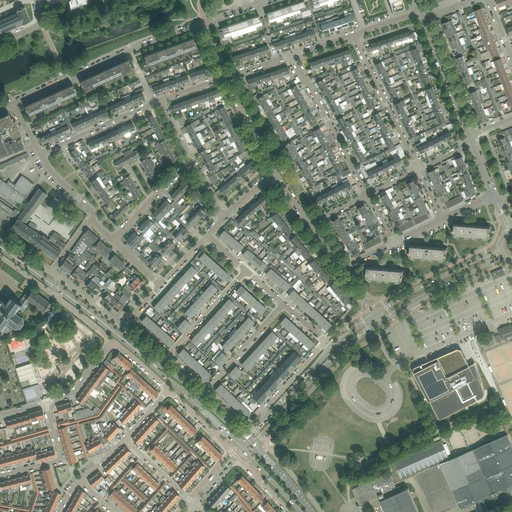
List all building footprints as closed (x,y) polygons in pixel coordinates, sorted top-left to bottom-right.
[(69,0),(71,8),(78,5),(78,4),(100,0),(69,0)] [(312,0),(313,2),(310,3),(312,9),(313,8),(315,8),(315,7),(321,5),(319,0),(312,0)] [(404,8),(401,0),(390,0),(395,11),(393,12),(404,8)] [(304,1),(301,2),(301,1),(299,2),(299,3),(298,3),(301,12),(307,10),(310,9),(309,3),(305,4),(304,1)] [(301,12),(298,3),(295,4),(295,3),(292,4),(293,5),(292,5),(295,14),(301,12)] [(295,14),(292,5),(289,6),(288,5),(286,6),(286,7),(289,16),(295,14)] [(18,13),(0,21),(0,33),(2,33),(1,33),(1,32),(4,31),(4,32),(14,28),(14,27),(13,26),(16,25),(17,26),(22,24),(23,24),(26,23),(31,21),(24,7),(23,8),(22,6),(18,8),(18,10),(17,11),(18,13)] [(289,16),(286,7),(282,8),(282,7),(280,8),(280,9),(279,9),(282,18),(289,16)] [(481,8),(474,11),(476,17),(483,14),(481,8)] [(282,18),(279,9),(276,10),(274,10),(274,11),(273,11),(276,20),(282,18)] [(276,20),(273,11),(270,12),(268,12),(268,13),(267,13),(268,17),(265,18),(267,23),(270,22),(276,20)] [(353,19),(356,18),(354,12),(351,13),(352,15),(346,17),(348,26),(354,24),(353,19)] [(483,14),(476,17),(479,22),(485,20),(483,14)] [(259,16),(256,17),(256,16),(254,17),(253,18),(256,27),(262,25),(265,24),(264,18),(260,19),(259,16)] [(348,26),(346,17),(340,19),(342,28),(348,26)] [(256,27),(253,18),(250,19),(250,18),(247,19),(248,19),(247,20),(250,29),(256,27)] [(342,28),(340,19),(333,22),(336,30),(342,28)] [(250,29),(247,20),(243,21),(243,20),(241,21),(241,22),(244,31),(250,29)] [(454,27),(453,25),(452,20),(442,24),(445,30),(454,27)] [(488,25),(485,20),(479,22),(481,28),(488,25)] [(244,31),(241,22),(237,23),(237,22),(235,23),(235,24),(234,24),(237,33),(244,31)] [(336,30),(333,22),(327,24),(330,32),(336,30)] [(330,32),(327,24),(321,26),(320,23),(317,24),(319,32),(322,31),(323,34),(330,32)] [(237,33),(234,24),(231,25),(231,24),(229,25),(229,26),(228,26),(231,35),(237,33)] [(478,29),(480,35),(490,31),(488,25),(481,28),(478,29)] [(231,35),(228,26),(225,27),(225,26),(223,27),(223,28),(222,28),(223,32),(219,33),(221,38),(225,37),(231,35)] [(318,32),(316,27),(313,28),(313,30),(308,32),(310,38),(315,36),(315,34),(318,32)] [(457,33),(454,27),(445,30),(447,37),(457,33)] [(420,40),(416,32),(414,33),(414,32),(411,33),(410,31),(408,32),(404,33),(406,39),(415,37),(416,42),(420,40)] [(490,31),(480,35),(482,40),(492,36),(490,31)] [(459,39),(457,33),(447,37),(450,43),(459,39)] [(482,40),(484,46),(487,45),(494,42),(492,36),(482,40)] [(195,41),(193,38),(177,44),(180,54),(197,47),(195,42),(195,41)] [(281,48),(279,41),(278,39),(273,40),(274,46),(274,47),(275,47),(275,50),(281,48)] [(466,44),(466,43),(462,45),(459,39),(450,43),(452,49),(456,48),(458,53),(468,49),(468,48),(466,44)] [(371,47),(366,48),(368,53),(372,51),(378,49),(376,42),(370,44),(371,47)] [(497,48),(494,42),(487,45),(490,50),(497,48)] [(180,54),(177,44),(161,50),(164,60),(180,54)] [(256,49),(255,46),(249,48),(250,51),(251,51),(253,57),(258,55),(256,49)] [(416,48),(410,50),(407,51),(409,57),(418,54),(416,48)] [(499,56),(499,53),(497,48),(490,50),(493,58),(499,56)] [(465,62),(463,56),(464,56),(463,53),(469,51),(468,49),(458,53),(459,57),(456,58),(459,65),(465,62)] [(164,60),(161,50),(144,56),(145,59),(146,61),(146,60),(148,66),(164,60)] [(421,59),(418,54),(409,57),(412,63),(421,59)] [(334,61),(332,55),(327,57),(329,63),(328,63),(329,66),(335,64),(334,61)] [(493,58),(496,67),(503,64),(501,58),(500,58),(499,56),(493,58)] [(412,63),(414,68),(417,67),(423,65),(421,59),(412,63)] [(128,60),(112,67),(117,76),(132,69),(130,64),(130,63),(128,60)] [(384,67),(381,62),(375,65),(378,70),(384,67)] [(468,69),(465,62),(459,65),(461,71),(468,69)] [(505,70),(503,64),(496,67),(498,72),(505,70)] [(417,67),(419,73),(425,70),(423,65),(417,67)] [(112,67),(96,74),(101,84),(117,76),(112,67)] [(281,69),(283,75),(284,78),(290,76),(287,67),(281,69)] [(386,73),(384,67),(378,70),(380,75),(386,73)] [(359,73),(357,68),(351,71),(354,76),(359,73)] [(470,75),(468,69),(461,71),(464,78),(470,75)] [(416,74),(418,80),(427,76),(425,70),(419,73),(416,74)] [(507,75),(505,70),(498,72),(500,78),(507,75)] [(356,82),(362,79),(359,73),(354,76),(356,82)] [(389,78),(386,73),(380,75),(383,81),(389,78)] [(96,74),(80,81),(82,85),(81,85),(82,86),(82,85),(85,91),(101,84),(96,74)] [(473,74),(470,75),(464,78),(466,84),(476,80),(473,74)] [(174,75),(169,77),(170,81),(172,87),(178,85),(176,79),(174,75)] [(510,81),(507,75),(500,78),(503,84),(510,81)] [(429,81),(427,76),(418,80),(421,88),(425,86),(424,84),(429,81)] [(256,84),(253,78),(248,80),(251,89),(257,87),(256,84)] [(385,86),(392,83),(389,78),(383,81),(385,86)] [(325,85),(322,79),(320,81),(320,80),(319,81),(317,83),(319,88),(325,85)] [(365,84),(362,79),(356,82),(359,87),(365,84)] [(511,86),(510,81),(503,84),(505,89),(511,86)] [(166,89),(164,83),(161,84),(160,82),(158,83),(159,85),(161,91),(166,89)] [(394,89),(392,83),(385,86),(388,92),(394,89)] [(367,89),(365,84),(359,87),(361,92),(367,89)] [(73,85),(57,92),(61,101),(77,94),(75,89),(74,88),(73,85)] [(296,85),(294,87),(294,86),(293,87),(290,88),(293,94),(299,91),(296,85)] [(328,90),(325,85),(319,88),(322,93),(328,90)] [(424,96),(428,95),(434,93),(432,87),(422,91),(424,96)] [(220,98),(219,93),(219,92),(218,92),(217,89),(212,91),(215,100),(220,98)] [(370,95),(367,89),(361,92),(359,94),(361,99),(364,98),(370,95)] [(394,89),(388,92),(390,97),(397,94),(394,89)] [(331,95),(328,90),(322,93),(325,98),(331,95)] [(476,90),(470,93),(472,100),(479,97),(476,90)] [(215,100),(212,91),(206,93),(208,99),(209,103),(215,100)] [(302,96),(299,91),(293,94),(296,99),(302,96)] [(45,109),(61,101),(57,92),(41,99),(45,109)] [(142,92),(137,94),(136,94),(139,100),(145,98),(142,92)] [(139,100),(136,94),(131,97),(134,103),(139,100)] [(269,99),(266,94),(260,97),(259,97),(260,97),(257,99),(260,104),(266,101),(269,99)] [(334,100),(331,95),(325,98),(328,104),(334,100)] [(372,100),(370,95),(364,98),(367,103),(372,100)] [(128,105),(126,99),(124,96),(121,97),(123,101),(120,102),(123,108),(128,105)] [(305,101),(302,96),(296,99),(299,104),(305,101)] [(134,103),(131,97),(126,99),(128,105),(134,103)] [(482,103),(479,97),(472,100),(475,106),(482,103)] [(41,99),(25,106),(29,116),(45,109),(41,99)] [(337,106),(339,104),(337,99),(334,100),(328,104),(331,109),(337,106)] [(375,106),(372,100),(367,103),(369,109),(366,110),(369,115),(374,112),(372,107),(375,106)] [(403,100),(400,102),(394,104),(397,110),(403,107),(405,106),(406,106),(403,100)] [(269,106),(266,101),(260,104),(263,109),(269,106)] [(308,106),(305,101),(299,104),(302,110),(308,106)] [(123,108),(120,102),(115,104),(117,110),(123,108)] [(484,110),(482,103),(475,106),(477,112),(484,110)] [(117,110),(115,104),(109,107),(112,113),(117,110)] [(339,104),(337,106),(331,109),(334,114),(336,113),(337,113),(337,112),(342,109),(339,104)] [(220,108),(215,111),(217,116),(220,115),(226,112),(224,106),(221,108),(221,107),(220,108)] [(272,111),(269,106),(263,109),(266,114),(272,111)] [(311,112),(308,106),(302,110),(305,115),(311,112)] [(403,107),(397,110),(399,115),(405,113),(408,111),(405,106),(403,107)] [(102,117),(99,111),(97,108),(92,110),(93,110),(94,113),(97,119),(102,117)] [(107,115),(105,109),(99,111),(102,117),(107,115)] [(486,115),(484,110),(477,112),(480,119),(483,117),(484,120),(489,118),(488,115),(486,115)] [(275,116),(272,111),(266,114),(270,120),(275,116)] [(0,158),(14,152),(17,151),(24,148),(20,139),(19,139),(19,137),(22,135),(15,121),(12,122),(10,116),(8,112),(0,115),(0,158)] [(71,127),(70,124),(65,112),(61,113),(63,116),(66,122),(61,125),(65,134),(70,131),(69,128),(71,127)] [(229,117),(226,112),(220,115),(223,120),(229,117)] [(313,117),(311,112),(305,115),(308,120),(313,117)] [(378,112),(372,115),(374,118),(371,119),(372,122),(375,121),(381,118),(378,112)] [(97,119),(94,113),(88,116),(91,122),(97,119)] [(402,121),(408,118),(405,113),(399,115),(402,121)] [(146,117),(149,122),(149,123),(155,120),(152,114),(146,117)] [(91,122),(88,116),(83,118),(86,124),(91,122)] [(279,121),(275,116),(270,120),(273,125),(279,121)] [(345,122),(342,116),(337,120),(340,125),(345,122)] [(408,118),(402,121),(404,126),(410,123),(413,122),(411,116),(408,118)] [(232,122),(229,117),(223,120),(220,121),(223,127),(226,125),(232,122)] [(316,122),(313,117),(308,120),(310,126),(316,122)] [(86,124),(83,118),(77,121),(80,127),(86,124)] [(383,123),(381,118),(375,121),(377,126),(383,123)] [(158,125),(155,120),(149,123),(152,128),(158,125)] [(342,130),(351,126),(351,125),(350,122),(349,123),(348,120),(345,122),(340,125),(342,130)] [(80,127),(77,121),(72,123),(75,129),(80,127)] [(282,127),(279,121),(273,125),(276,130),(282,127)] [(196,127),(193,122),(188,125),(187,125),(185,127),(187,132),(193,129),(196,127)] [(228,131),(234,128),(232,122),(226,125),(223,127),(224,129),(227,128),(228,131)] [(305,122),(297,126),(302,136),(308,132),(306,129),(302,131),(300,126),(306,123),(305,122)] [(132,123),(127,126),(130,131),(135,129),(132,123)] [(386,128),(383,123),(377,126),(380,131),(386,128)] [(413,129),(410,123),(404,126),(407,132),(413,129)] [(65,134),(61,125),(55,127),(57,130),(59,136),(65,134)] [(161,130),(158,125),(152,128),(155,133),(161,130)] [(130,131),(127,126),(122,128),(124,134),(130,131)] [(351,132),(353,131),(351,126),(342,130),(345,135),(351,132)] [(285,132),(282,127),(276,130),(279,135),(285,132)] [(124,134),(122,128),(116,130),(120,139),(124,136),(124,134)] [(237,133),(234,128),(228,131),(231,136),(237,133)] [(319,128),(314,131),(317,136),(322,133),(319,128)] [(386,128),(380,131),(383,137),(389,134),(386,128)] [(196,134),(193,129),(187,132),(190,137),(196,134)] [(416,134),(413,129),(407,132),(410,137),(416,134)] [(59,136),(57,130),(51,133),(54,139),(59,136)] [(120,139),(116,130),(110,133),(113,139),(114,142),(119,139),(120,139)] [(164,136),(161,130),(155,133),(158,139),(164,136)] [(449,131),(444,134),(446,140),(452,137),(449,131)] [(510,142),(508,136),(506,137),(504,131),(498,133),(501,138),(498,139),(501,145),(510,142)] [(288,137),(285,132),(279,135),(282,140),(285,139),(286,139),(286,138),(288,137)] [(354,137),(351,132),(345,135),(348,141),(354,137)] [(48,141),(46,135),(45,135),(44,133),(42,134),(43,136),(39,137),(37,138),(39,142),(41,141),(43,144),(48,141)] [(54,139),(51,133),(46,135),(48,141),(54,139)] [(113,139),(110,133),(105,135),(108,141),(113,139)] [(240,138),(237,133),(231,136),(228,138),(231,143),(234,141),(240,138)] [(325,138),(322,133),(317,136),(319,141),(325,138)] [(193,143),(199,139),(196,134),(190,137),(193,143)] [(391,139),(389,134),(383,137),(385,142),(391,139)] [(438,137),(437,134),(436,135),(432,137),(433,139),(436,145),(441,142),(438,137)] [(446,140),(444,134),(438,137),(441,142),(446,140)] [(108,141),(105,135),(99,138),(102,144),(108,141)] [(351,146),(357,143),(359,141),(356,136),(354,138),(354,137),(348,141),(351,146)] [(102,144),(99,138),(94,140),(97,146),(102,144)] [(202,141),(201,138),(199,139),(193,143),(196,148),(199,147),(200,146),(202,145),(200,142),(202,141)] [(243,144),(240,138),(234,141),(237,147),(243,144)] [(328,143),(325,138),(319,141),(322,147),(328,143)] [(394,145),(391,139),(385,142),(386,145),(388,148),(394,145)] [(436,145),(433,139),(432,140),(427,142),(430,148),(436,145)] [(296,145),(293,140),(289,143),(288,143),(287,143),(288,144),(285,145),(288,150),(294,147),(296,145)] [(430,148),(427,142),(426,140),(421,142),(422,145),(425,150),(430,148)] [(164,141),(161,142),(160,141),(158,142),(159,146),(156,148),(158,152),(168,147),(165,143),(164,143),(163,141),(164,141)] [(511,147),(511,146),(510,142),(501,145),(503,151),(511,147)] [(331,149),(328,143),(322,147),(325,152),(331,149)] [(360,148),(357,143),(351,146),(354,151),(360,148)] [(75,144),(69,146),(72,151),(70,153),(73,158),(81,152),(78,147),(77,147),(75,144)] [(245,149),(243,144),(237,147),(239,152),(242,151),(243,151),(243,150),(245,149)] [(425,150),(422,145),(417,147),(416,145),(413,147),(415,152),(418,151),(419,153),(425,150)] [(170,151),(168,147),(158,152),(160,156),(164,154),(166,157),(172,154),(171,152),(170,153),(169,151),(170,151)] [(297,152),(294,147),(288,150),(291,156),(297,152)] [(505,157),(511,154),(511,147),(503,151),(505,157)] [(363,153),(360,148),(354,151),(357,156),(363,153)] [(131,149),(126,151),(131,161),(136,158),(136,157),(138,156),(138,157),(136,154),(138,153),(137,150),(133,152),(131,149)] [(250,152),(249,149),(242,153),(237,155),(239,158),(250,152)] [(334,154),(331,149),(325,152),(322,154),(325,159),(334,154)] [(208,155),(205,150),(202,151),(201,151),(201,152),(199,153),(202,158),(208,155)] [(131,161),(126,151),(123,153),(125,157),(122,159),(125,164),(126,163),(126,162),(128,161),(128,162),(131,161)] [(81,152),(73,158),(77,162),(82,159),(85,157),(81,152)] [(239,158),(241,160),(251,155),(250,152),(239,158)] [(297,152),(291,156),(295,161),(300,157),(297,152)] [(366,159),(363,153),(357,156),(360,162),(366,159)] [(172,155),(172,154),(166,157),(170,164),(172,163),(173,163),(173,162),(176,161),(173,157),(172,157),(171,156),(172,155)] [(205,163),(210,160),(209,157),(212,156),(211,154),(210,154),(209,154),(208,155),(202,158),(205,163)] [(337,159),(334,154),(325,159),(328,164),(331,162),(337,159)] [(399,156),(394,159),(397,165),(402,162),(399,156)] [(145,168),(154,163),(151,158),(148,160),(146,157),(144,158),(144,160),(141,161),(141,162),(142,161),(143,163),(142,163),(145,168)] [(303,162),(300,157),(295,161),(298,166),(303,162)] [(465,163),(462,157),(460,157),(459,158),(455,159),(458,166),(465,163)] [(80,167),(85,164),(82,159),(77,162),(80,167)] [(124,165),(125,164),(122,159),(115,162),(116,165),(116,166),(118,168),(122,166),(122,165),(123,164),(124,165)] [(340,165),(337,159),(331,162),(334,168),(340,165)] [(397,165),(394,159),(388,161),(391,167),(397,165)] [(213,165),(210,160),(205,163),(208,168),(213,165)] [(391,167),(388,161),(383,164),(386,170),(391,167)] [(250,162),(248,164),(247,164),(246,166),(250,170),(255,167),(250,162)] [(307,168),(306,167),(303,162),(298,166),(301,171),(307,168)] [(84,172),(92,166),(90,164),(88,164),(87,163),(85,164),(80,167),(84,172)] [(154,172),(152,168),(155,166),(154,163),(145,168),(147,172),(147,171),(148,173),(147,173),(148,175),(154,172)] [(467,169),(465,163),(458,166),(460,172),(467,169)] [(214,172),(219,169),(216,164),(213,165),(208,168),(211,174),(213,173),(214,172)] [(377,167),(378,167),(376,164),(371,167),(375,175),(380,173),(377,167)] [(386,170),(383,164),(378,167),(377,167),(380,173),(386,170)] [(343,170),(340,165),(334,168),(337,173),(343,170)] [(87,177),(95,171),(92,166),(84,172),(87,177)] [(246,174),(250,170),(246,166),(241,170),(246,174)] [(310,173),(309,172),(311,171),(308,166),(306,167),(307,168),(301,171),(304,176),(310,173)] [(246,174),(241,170),(239,167),(235,171),(237,173),(241,178),(246,174)] [(375,175),(371,167),(370,167),(365,169),(370,178),(375,175)] [(470,175),(467,169),(460,172),(457,173),(460,179),(470,175)] [(437,176),(440,175),(438,171),(436,173),(435,170),(431,171),(430,171),(430,172),(428,173),(431,179),(437,176)] [(156,180),(158,179),(154,172),(148,175),(149,176),(150,176),(151,177),(150,178),(152,182),(154,181),(156,180)] [(242,179),(241,178),(237,173),(237,174),(233,177),(237,182),(239,181),(242,179)] [(313,178),(310,173),(304,176),(307,181),(313,178)] [(232,186),(237,182),(230,174),(225,179),(228,181),(232,186)] [(14,186),(9,182),(10,179),(9,181),(7,184),(0,178),(0,193),(18,206),(34,184),(22,175),(14,186)] [(443,180),(440,175),(437,176),(431,179),(434,185),(440,182),(443,180)] [(472,181),(470,175),(460,179),(455,180),(457,184),(464,181),(465,184),(472,181)] [(121,182),(124,187),(127,185),(127,186),(133,182),(131,178),(130,178),(129,176),(130,176),(126,177),(126,176),(123,177),(125,180),(121,182)] [(94,187),(100,183),(96,178),(91,182),(94,187)] [(316,183),(313,178),(307,181),(310,186),(313,185),(314,185),(314,184),(316,183)] [(187,179),(180,187),(185,191),(192,184),(187,179)] [(404,182),(405,184),(406,184),(408,186),(405,187),(407,191),(409,189),(416,186),(413,181),(411,181),(410,181),(409,179),(404,182)] [(232,186),(228,181),(224,185),(228,190),(232,186)] [(349,181),(343,184),(346,190),(351,187),(349,181)] [(474,187),(472,181),(465,184),(466,186),(464,187),(465,190),(464,191),(467,190),(474,187)] [(100,183),(94,187),(98,192),(103,188),(105,187),(102,182),(100,183)] [(135,186),(133,182),(127,186),(131,192),(137,189),(136,187),(135,188),(134,186),(135,186)] [(437,191),(445,187),(445,186),(446,186),(444,183),(442,184),(440,182),(434,185),(437,191)] [(332,189),(335,195),(341,192),(338,187),(336,184),(331,186),(332,189)] [(346,190),(343,184),(338,187),(341,192),(346,190)] [(223,194),(228,190),(224,185),(215,193),(218,197),(222,193),(223,194)] [(419,192),(416,186),(409,189),(412,195),(419,192)] [(185,191),(180,187),(175,191),(180,196),(185,191)] [(381,193),(382,196),(383,195),(383,196),(387,194),(394,190),(392,187),(381,193)] [(448,192),(445,187),(437,191),(439,196),(446,193),(448,192)] [(467,190),(464,191),(465,194),(466,197),(470,196),(474,194),(475,194),(477,193),(474,187),(467,190)] [(49,239),(43,235),(42,236),(25,224),(47,193),(39,188),(11,227),(55,259),(62,250),(61,250),(65,244),(59,240),(61,237),(54,232),(49,239)] [(103,188),(98,192),(101,197),(107,193),(103,188)] [(137,189),(131,192),(135,199),(137,198),(138,198),(138,197),(141,196),(139,192),(138,192),(137,192),(137,191),(137,190),(137,189)] [(335,195),(332,189),(327,192),(330,198),(335,195)] [(193,199),(199,193),(196,190),(190,196),(191,197),(193,199)] [(180,196),(175,191),(171,196),(175,200),(173,203),(181,211),(185,206),(184,204),(181,206),(178,203),(182,198),(180,196)] [(330,198),(327,192),(322,195),(325,201),(330,198)] [(421,198),(419,192),(412,195),(411,196),(411,197),(412,199),(413,202),(421,198)] [(105,202),(110,198),(107,193),(101,197),(105,202)] [(449,199),(447,195),(446,193),(439,196),(442,202),(444,201),(445,203),(448,202),(449,201),(449,199)] [(201,196),(199,194),(193,200),(188,205),(190,207),(195,202),(201,196)] [(390,199),(387,194),(383,196),(383,195),(382,196),(380,197),(383,203),(390,199)] [(325,201),(322,195),(316,197),(319,203),(325,201)] [(262,196),(258,200),(262,205),(266,201),(262,196)] [(393,205),(391,202),(394,200),(393,198),(390,199),(383,203),(387,208),(393,205)] [(424,204),(421,198),(413,202),(412,203),(413,206),(416,204),(418,207),(424,204)] [(15,211),(12,209),(0,200),(0,215),(4,218),(7,215),(10,217),(15,211)] [(126,205),(124,203),(125,203),(122,200),(118,204),(121,207),(119,209),(123,214),(124,213),(123,212),(125,211),(126,211),(129,208),(127,206),(126,205)] [(181,211),(173,203),(171,205),(166,200),(162,205),(169,212),(171,209),(173,207),(175,209),(179,213),(181,211)] [(262,205),(258,200),(253,204),(258,209),(262,205)] [(258,209),(253,204),(249,208),(253,213),(258,209)] [(427,210),(424,204),(418,207),(419,211),(416,212),(418,216),(421,215),(423,214),(426,213),(425,211),(427,210)] [(169,212),(162,205),(157,209),(164,216),(169,212)] [(200,216),(205,212),(198,205),(193,209),(195,212),(200,216)] [(361,214),(367,211),(364,205),(362,206),(361,206),(358,208),(359,211),(357,213),(358,215),(361,214)] [(399,209),(397,206),(394,208),(393,205),(387,208),(390,214),(399,209)] [(253,213),(249,208),(244,212),(248,217),(253,213)] [(122,215),(123,214),(119,209),(113,215),(111,213),(109,216),(112,218),(114,216),(115,217),(114,217),(115,218),(117,220),(121,216),(120,215),(121,214),(122,215)] [(164,216),(157,209),(152,214),(157,219),(155,221),(164,230),(165,228),(166,227),(160,221),(164,216)] [(399,217),(398,214),(400,212),(399,209),(390,214),(391,217),(391,218),(392,219),(393,219),(393,220),(399,217)] [(191,216),(186,211),(184,210),(181,213),(183,214),(189,219),(187,221),(192,226),(194,223),(194,224),(197,222),(196,221),(191,216)] [(370,216),(367,211),(361,214),(364,220),(370,216)] [(196,221),(200,216),(195,212),(191,216),(196,221)] [(250,219),(248,217),(244,212),(240,216),(240,217),(236,220),(243,226),(250,219)] [(276,212),(271,216),(274,221),(279,217),(276,212)] [(373,222),(370,216),(364,220),(367,225),(373,222)] [(187,230),(182,226),(181,225),(183,222),(177,217),(175,219),(179,224),(175,228),(183,235),(187,230)] [(283,222),(279,217),(274,221),(278,226),(283,222)] [(401,219),(399,217),(393,220),(396,226),(398,225),(399,226),(401,225),(404,224),(406,222),(404,218),(401,219)] [(161,226),(155,221),(153,223),(148,218),(144,223),(149,228),(152,231),(154,228),(155,227),(158,229),(159,228),(161,226)] [(343,219),(340,221),(338,218),(334,220),(334,219),(333,220),(332,221),(335,227),(341,223),(345,221),(343,219)] [(287,226),(283,222),(278,226),(282,230),(287,226)] [(376,228),(373,222),(367,225),(364,227),(365,230),(368,228),(370,231),(376,228)] [(153,241),(147,235),(152,231),(149,228),(144,223),(139,228),(144,232),(142,234),(151,243),(153,241)] [(345,229),(341,223),(335,227),(339,232),(345,229)] [(454,230),(453,234),(458,235),(471,236),(472,226),(454,224),(454,223),(452,223),(452,229),(453,229),(453,230),(454,230)] [(291,231),(287,226),(282,230),(277,235),(278,237),(281,235),(285,240),(291,235),(289,233),(291,231)] [(471,236),(489,237),(489,234),(490,234),(490,232),(491,232),(492,226),(490,226),(490,227),(472,226),(471,236)] [(170,232),(168,234),(172,238),(174,236),(178,240),(183,235),(175,228),(171,233),(170,232)] [(379,234),(376,228),(367,233),(369,236),(372,234),(373,237),(376,235),(377,237),(379,236),(378,235),(379,234)] [(75,265),(84,253),(87,250),(88,247),(97,238),(88,229),(84,233),(82,235),(71,251),(75,254),(74,256),(72,259),(67,256),(65,260),(74,267),(75,265)] [(349,230),(346,232),(345,229),(339,232),(342,238),(348,234),(350,233),(349,230)] [(174,245),(169,240),(171,238),(172,238),(163,230),(162,231),(162,232),(159,234),(163,238),(165,236),(167,238),(163,243),(170,249),(171,249),(172,249),(173,247),(174,245)] [(224,240),(229,234),(224,230),(219,236),(224,240)] [(136,241),(138,239),(141,241),(144,238),(141,235),(139,236),(135,232),(133,234),(132,233),(130,235),(131,236),(136,241)] [(229,244),(234,238),(229,234),(224,240),(229,244)] [(351,240),(348,234),(342,238),(345,244),(351,240)] [(293,238),(291,235),(285,240),(283,242),(288,249),(291,247),(299,241),(295,236),(293,238)] [(138,244),(136,241),(131,236),(126,240),(128,243),(126,246),(133,253),(136,249),(135,248),(138,244)] [(154,243),(159,238),(157,237),(151,243),(159,251),(161,249),(159,247),(154,243)] [(234,248),(238,242),(234,238),(229,244),(234,248)] [(104,245),(101,243),(102,242),(100,240),(97,243),(95,242),(96,242),(95,242),(91,246),(93,248),(95,246),(97,248),(94,251),(97,254),(100,251),(104,246),(104,245)] [(349,249),(358,244),(356,241),(353,243),(351,240),(345,244),(349,249)] [(302,245),(299,241),(291,247),(295,252),(302,245)] [(239,252),(243,246),(238,242),(234,248),(239,252)] [(150,243),(147,246),(154,252),(155,251),(157,253),(159,251),(151,243),(150,243)] [(170,249),(163,243),(159,247),(166,254),(170,249)] [(359,247),(358,244),(349,249),(352,255),(353,254),(354,254),(355,254),(355,253),(358,251),(357,248),(359,247)] [(105,245),(104,245),(104,246),(100,251),(105,255),(103,257),(101,259),(103,262),(104,261),(110,254),(108,252),(110,250),(108,248),(108,249),(105,246),(105,245)] [(306,250),(302,245),(295,252),(298,256),(301,254),(306,250)] [(410,246),(410,245),(409,245),(408,251),(409,251),(409,252),(410,252),(409,256),(427,257),(428,247),(410,246)] [(246,250),(243,255),(247,259),(252,253),(254,250),(249,246),(245,250),(246,250)] [(446,248),(446,249),(428,247),(427,257),(445,259),(446,255),(446,254),(448,254),(448,248),(446,248)] [(280,256),(278,254),(278,252),(275,248),(271,252),(273,253),(278,258),(279,257),(280,256)] [(136,249),(133,253),(137,257),(138,257),(141,254),(141,253),(136,249)] [(92,255),(87,250),(84,253),(91,260),(93,258),(94,256),(93,254),(92,255)] [(310,255),(306,250),(301,254),(305,259),(310,255)] [(150,255),(153,257),(158,262),(162,258),(157,253),(155,251),(154,252),(150,255)] [(138,257),(147,264),(147,265),(149,262),(154,267),(158,262),(153,257),(150,260),(147,257),(146,259),(143,256),(144,254),(142,252),(141,254),(138,257)] [(76,278),(83,270),(78,266),(86,256),(84,253),(75,265),(74,267),(70,271),(73,273),(71,275),(76,278)] [(195,258),(201,264),(203,262),(208,256),(204,253),(202,255),(200,253),(195,258)] [(252,263),(257,257),(252,253),(247,259),(252,263)] [(119,260),(116,257),(116,256),(114,254),(113,256),(112,256),(110,254),(104,261),(105,262),(108,262),(109,260),(113,263),(111,265),(112,267),(114,265),(119,260)] [(212,260),(208,256),(203,262),(207,266),(212,260)] [(257,267),(262,261),(257,257),(252,263),(257,267)] [(120,259),(119,260),(114,265),(112,267),(114,269),(116,267),(120,270),(125,264),(123,262),(123,263),(119,260),(120,259)] [(314,259),(309,263),(313,268),(318,264),(314,259)] [(70,271),(74,267),(65,260),(60,266),(60,267),(61,268),(61,269),(63,270),(64,270),(69,273),(70,271)] [(212,260),(207,266),(211,269),(216,264),(212,260)] [(262,271),(266,265),(262,261),(257,267),(262,271)] [(220,268),(216,264),(211,269),(216,273),(220,268)] [(322,269),(318,264),(313,268),(317,273),(322,269)] [(271,278),(277,271),(277,270),(271,265),(266,271),(268,272),(266,274),(271,278)] [(300,265),(293,270),(302,277),(304,275),(300,272),(301,271),(299,270),(302,268),(300,265)] [(194,275),(198,271),(192,266),(188,270),(194,275)] [(366,274),(366,278),(384,279),(385,269),(367,267),(367,266),(365,266),(365,272),(366,272),(366,274)] [(225,271),(220,268),(216,273),(220,277),(225,271)] [(491,273),(494,279),(505,274),(503,268),(491,273)] [(325,273),(322,269),(317,273),(319,275),(317,277),(318,279),(325,273)] [(384,279),(402,281),(402,277),(403,277),(403,275),(404,275),(405,269),(403,269),(403,270),(385,269),(384,279)] [(83,280),(85,277),(87,273),(83,270),(82,271),(76,278),(81,282),(82,281),(83,280)] [(194,275),(188,270),(184,274),(190,280),(194,275)] [(229,275),(225,271),(220,277),(222,279),(220,282),(224,286),(228,281),(226,279),(229,275)] [(276,282),(282,274),(277,271),(271,278),(276,282)] [(329,278),(325,273),(318,279),(320,282),(322,280),(324,282),(329,278)] [(190,280),(184,274),(180,278),(186,284),(190,280)] [(280,286),(285,281),(283,279),(285,277),(282,274),(276,282),(280,286)] [(143,282),(139,278),(137,276),(133,281),(139,287),(143,282)] [(92,290),(96,285),(100,280),(99,280),(98,281),(93,277),(86,286),(92,290)] [(127,284),(123,288),(126,290),(129,293),(132,289),(135,292),(139,287),(133,281),(128,277),(126,279),(128,281),(131,283),(129,286),(127,284)] [(296,277),(291,282),(287,278),(285,281),(280,286),(285,290),(289,286),(291,288),(293,286),(299,279),(296,277)] [(186,284),(180,278),(176,282),(182,288),(183,289),(187,285),(186,284)] [(296,288),(302,281),(299,279),(293,286),(295,289),(296,288)] [(96,294),(103,286),(99,283),(101,281),(100,280),(96,285),(92,290),(96,294)] [(182,288),(176,282),(173,287),(179,292),(182,288)] [(217,288),(211,284),(209,282),(205,286),(208,288),(213,293),(217,288)] [(335,282),(330,286),(334,291),(339,286),(335,282)] [(236,291),(240,295),(245,290),(241,286),(236,291)] [(331,293),(335,297),(337,295),(342,291),(339,286),(334,291),(331,293)] [(179,292),(173,287),(169,291),(175,296),(179,292)] [(213,293),(208,288),(204,292),(209,297),(213,293)] [(52,304),(43,297),(33,289),(28,295),(25,293),(22,297),(26,300),(27,299),(29,300),(26,304),(28,305),(30,302),(45,312),(52,304)] [(107,303),(113,297),(110,294),(112,291),(110,290),(103,299),(107,303)] [(131,295),(129,293),(126,290),(123,295),(128,299),(131,295)] [(249,294),(245,290),(240,295),(245,299),(249,294)] [(298,295),(293,290),(289,296),(293,300),(298,295)] [(165,295),(171,300),(175,296),(169,291),(165,295)] [(341,300),(346,296),(342,291),(337,295),(341,300)] [(209,297),(204,292),(200,296),(205,301),(209,297)] [(113,307),(121,297),(116,293),(115,294),(113,297),(107,303),(113,307)] [(300,293),(298,295),(293,300),(298,304),(303,299),(305,297),(300,293)] [(0,332),(5,336),(12,326),(15,327),(20,327),(24,322),(23,316),(21,314),(28,305),(26,304),(29,300),(27,299),(26,300),(22,297),(20,301),(12,294),(7,301),(3,299),(4,298),(3,297),(3,298),(0,296),(0,295),(1,295),(0,294),(0,332)] [(253,297),(249,294),(245,299),(249,303),(253,297)] [(125,302),(128,299),(123,295),(121,297),(113,307),(118,311),(120,308),(122,309),(124,306),(123,305),(124,303),(125,302)] [(171,300),(165,295),(161,299),(167,305),(171,300)] [(205,301),(200,296),(196,300),(201,305),(205,301)] [(346,296),(338,302),(342,307),(343,306),(347,311),(351,306),(348,302),(350,300),(346,296)] [(253,306),(258,301),(253,297),(249,303),(253,306)] [(167,305),(161,299),(157,303),(163,309),(167,305)] [(229,299),(225,303),(231,308),(234,304),(229,299)] [(303,309),(308,303),(303,299),(298,304),(303,309)] [(198,309),(201,305),(196,300),(192,304),(198,309)] [(258,301),(253,306),(257,310),(262,305),(258,301)] [(163,309),(157,303),(153,307),(159,313),(160,312),(161,311),(163,312),(165,310),(163,309)] [(231,308),(225,303),(221,307),(227,312),(231,308)] [(308,313),(312,308),(308,303),(303,309),(308,313)] [(194,313),(198,309),(192,304),(189,309),(194,313)] [(266,309),(262,305),(257,310),(261,314),(266,309)] [(227,312),(221,307),(217,311),(223,316),(227,312)] [(312,317),(317,312),(312,308),(308,313),(312,317)] [(190,317),(194,313),(189,309),(185,313),(188,316),(190,317)] [(223,316),(217,311),(214,316),(219,321),(223,316)] [(317,321),(322,316),(317,312),(312,317),(317,321)] [(254,322),(249,317),(247,319),(242,315),(242,314),(241,313),(238,315),(250,326),(254,322)] [(246,330),(250,326),(238,315),(236,318),(237,320),(238,319),(243,323),(241,325),(246,330)] [(146,325),(151,320),(146,316),(141,321),(146,325)] [(219,321),(214,316),(210,320),(215,325),(219,321)] [(322,326),(327,320),(322,316),(317,321),(322,326)] [(281,323),(285,327),(290,322),(285,317),(281,323)] [(186,328),(190,324),(185,319),(181,323),(186,328)] [(151,329),(156,324),(151,320),(146,325),(151,329)] [(215,325),(210,320),(206,324),(212,329),(215,325)] [(327,330),(331,325),(327,320),(322,326),(327,330)] [(295,326),(290,322),(285,327),(286,327),(284,329),(288,333),(290,331),(295,326)] [(186,328),(181,323),(177,327),(182,332),(186,328)] [(156,334),(160,328),(156,324),(151,329),(156,334)] [(206,324),(202,328),(208,333),(210,335),(211,333),(209,331),(212,329),(206,324)] [(242,334),(246,330),(241,325),(237,330),(242,334)] [(499,334),(495,336),(495,338),(496,341),(497,342),(501,343),(501,339),(507,341),(508,337),(511,335),(511,325),(499,331),(499,332),(500,335),(499,335),(499,334)] [(300,330),(295,326),(290,331),(295,336),(300,330)] [(160,338),(165,332),(160,328),(156,334),(160,338)] [(208,333),(202,328),(198,332),(204,337),(208,333)] [(242,334),(237,330),(233,334),(239,339),(242,334)] [(305,335),(300,330),(295,336),(300,340),(305,335)] [(272,331),(268,336),(273,340),(277,336),(272,331)] [(165,342),(170,336),(165,332),(160,338),(165,342)] [(204,337),(198,332),(195,336),(200,341),(204,337)] [(239,339),(233,334),(230,338),(235,343),(239,339)] [(309,339),(305,335),(300,340),(305,344),(309,339)] [(175,340),(171,337),(170,336),(165,342),(170,346),(175,340)] [(200,341),(195,336),(191,340),(195,345),(196,345),(200,341)] [(227,351),(231,347),(226,342),(224,340),(221,337),(219,336),(214,342),(217,344),(220,340),(224,344),(222,346),(227,351)] [(273,340),(268,336),(264,340),(270,345),(273,340)] [(235,343),(230,338),(226,342),(231,347),(235,343)] [(314,343),(309,339),(305,344),(309,349),(314,343)] [(264,340),(261,344),(266,349),(270,345),(264,340)] [(262,353),(266,349),(261,344),(257,348),(262,353)] [(262,353),(257,348),(253,352),(258,357),(262,353)] [(413,368),(413,369),(414,370),(415,372),(414,372),(414,373),(426,397),(428,400),(428,401),(429,401),(430,401),(438,418),(439,418),(439,419),(440,419),(441,419),(465,407),(481,398),(482,398),(483,397),(484,396),(484,395),(484,394),(484,393),(484,392),(484,390),(475,362),(474,362),(474,363),(472,364),(470,365),(463,351),(462,350),(461,350),(461,349),(460,349),(459,348),(458,348),(457,349),(456,349),(415,367),(414,367),(414,368),(413,368)] [(183,358),(188,353),(183,349),(178,354),(183,358)] [(297,362),(301,358),(294,351),(290,355),(297,362)] [(253,352),(249,356),(254,361),(258,357),(253,352)] [(123,357),(119,353),(112,360),(116,364),(118,362),(123,357)] [(188,363),(193,357),(188,353),(183,358),(188,363)] [(228,358),(222,353),(218,357),(224,362),(228,358)] [(294,366),(297,362),(290,355),(286,359),(294,366)] [(253,365),(256,363),(249,356),(245,360),(251,365),(250,365),(252,367),(253,365)] [(128,361),(123,357),(118,362),(123,366),(128,361)] [(192,367),(197,362),(193,357),(188,363),(192,367)] [(220,366),(224,362),(218,357),(214,361),(220,366)] [(290,370),(294,366),(286,359),(283,363),(290,370)] [(109,364),(111,363),(106,360),(104,363),(112,370),(113,368),(109,364)] [(251,365),(245,360),(242,364),(247,369),(250,365),(251,365)] [(128,370),(133,365),(128,361),(123,366),(128,370)] [(197,371),(202,366),(197,362),(192,367),(197,371)] [(286,374),(290,370),(283,363),(279,368),(286,374)] [(111,371),(103,365),(99,370),(105,374),(107,376),(111,371)] [(201,375),(206,370),(202,366),(197,371),(201,375)] [(239,373),(242,371),(236,366),(232,370),(238,375),(241,378),(243,376),(239,373)] [(282,378),(286,374),(279,368),(275,372),(283,378),(282,378)] [(131,369),(126,374),(131,378),(136,373),(131,369)] [(105,374),(99,370),(95,375),(101,379),(103,381),(107,376),(105,374)] [(211,374),(206,370),(201,375),(206,380),(211,374)] [(238,375),(232,370),(228,374),(234,379),(238,375)] [(279,382),(283,378),(275,372),(272,376),(279,382)] [(140,377),(136,373),(131,378),(129,381),(133,385),(140,377)] [(101,379),(95,375),(92,379),(100,385),(103,381),(101,379)] [(275,386),(278,382),(279,383),(279,382),(272,376),(268,380),(275,386)] [(145,381),(140,377),(133,385),(137,389),(140,386),(140,387),(145,381)] [(28,379),(21,382),(28,403),(37,400),(36,397),(42,395),(38,384),(31,386),(28,379)] [(100,385),(92,379),(88,384),(94,389),(96,390),(100,385)] [(271,390),(275,386),(268,380),(264,384),(271,390),(272,390),(271,390)] [(150,385),(145,381),(140,387),(144,391),(150,385)] [(221,394),(228,387),(223,382),(216,389),(221,394)] [(94,389),(88,384),(84,389),(90,393),(94,389)] [(268,394),(271,390),(264,384),(260,388),(268,394)] [(154,389),(150,385),(144,391),(142,393),(146,397),(149,395),(154,389)] [(233,392),(233,391),(228,387),(221,394),(226,399),(233,392)] [(264,398),(267,394),(267,395),(268,394),(260,388),(257,392),(264,398)] [(84,389),(81,394),(86,398),(90,393),(84,389)] [(159,393),(154,389),(149,395),(154,399),(159,393)] [(260,403),(264,398),(257,392),(253,396),(260,403)] [(236,398),(231,393),(226,399),(231,404),(236,398)] [(86,398),(81,394),(77,399),(83,403),(84,401),(87,403),(89,400),(86,398)] [(236,408),(241,403),(236,398),(231,404),(236,408)] [(141,405),(136,401),(132,405),(137,410),(141,405)] [(70,402),(64,404),(66,411),(73,409),(70,402)] [(241,413),(246,408),(241,403),(236,408),(241,413)] [(64,404),(57,406),(60,413),(62,412),(64,417),(68,416),(66,411),(64,404)] [(133,414),(137,410),(132,405),(128,410),(133,414)] [(161,411),(165,414),(167,412),(170,414),(175,409),(171,405),(168,407),(166,405),(163,409),(161,411)] [(100,409),(97,406),(96,406),(92,411),(88,408),(75,411),(78,419),(76,419),(77,421),(99,415),(102,410),(100,409)] [(129,419),(133,414),(128,410),(125,407),(121,411),(124,414),(129,419)] [(251,413),(250,412),(246,408),(241,413),(245,418),(251,413)] [(45,417),(43,411),(42,409),(36,411),(38,419),(45,417)] [(179,413),(175,409),(170,414),(174,419),(179,413)] [(36,411),(29,413),(30,414),(32,421),(33,424),(39,422),(38,419),(36,411)] [(78,419),(75,411),(75,413),(73,414),(74,420),(70,421),(70,423),(77,421),(76,419),(78,419)] [(184,418),(179,413),(174,419),(179,423),(184,418)] [(30,414),(24,416),(27,426),(33,424),(32,421),(30,414)] [(129,419),(124,414),(119,419),(124,424),(129,419)] [(27,426),(24,416),(18,418),(20,425),(21,428),(27,426)] [(159,421),(153,416),(149,421),(155,425),(159,421)] [(95,418),(90,419),(90,422),(92,429),(91,429),(92,433),(94,433),(94,434),(99,432),(95,422),(95,420),(95,418)] [(188,422),(184,418),(179,423),(183,427),(188,422)] [(155,425),(149,421),(145,425),(150,430),(152,432),(155,429),(153,427),(155,425)] [(120,428),(114,423),(113,424),(110,422),(109,424),(117,432),(120,428)] [(193,426),(188,422),(183,427),(187,432),(193,426)] [(117,432),(109,424),(105,428),(113,436),(117,432)] [(150,430),(145,425),(141,430),(146,435),(150,430)] [(192,436),(197,431),(193,426),(187,432),(192,436)] [(113,436),(105,428),(103,430),(105,432),(104,434),(110,439),(113,436)] [(146,435),(141,430),(137,434),(142,439),(146,435)] [(101,442),(105,440),(100,434),(99,432),(94,434),(94,433),(92,433),(93,438),(99,447),(103,445),(101,442)] [(142,439),(137,434),(133,439),(138,444),(142,439)] [(511,445),(507,435),(507,434),(443,463),(442,461),(440,462),(440,463),(441,464),(440,464),(459,507),(460,507),(461,508),(461,510),(480,502),(482,501),(484,505),(486,510),(503,503),(507,501),(506,498),(511,495),(511,494),(510,490),(511,488),(511,445)] [(203,436),(197,442),(195,444),(200,449),(199,449),(200,449),(202,447),(208,441),(203,436)] [(99,447),(93,438),(91,439),(92,441),(90,443),(94,450),(99,447)] [(161,461),(169,453),(168,452),(178,443),(180,442),(176,438),(175,440),(176,441),(168,449),(165,453),(163,451),(157,457),(161,461)] [(189,445),(181,438),(180,439),(187,447),(189,445)] [(90,443),(89,440),(86,441),(88,444),(85,445),(89,452),(94,450),(90,443)] [(449,457),(443,444),(441,440),(393,461),(401,478),(430,465),(431,467),(440,463),(440,462),(442,461),(442,460),(449,457)] [(207,452),(212,446),(208,441),(202,447),(207,452)] [(154,454),(161,446),(159,444),(157,446),(156,444),(150,450),(154,454)] [(196,453),(189,445),(187,447),(195,454),(196,453)] [(36,451),(35,449),(32,449),(31,446),(29,446),(32,458),(37,457),(36,451)] [(157,457),(163,451),(161,450),(163,447),(161,446),(154,454),(157,457)] [(212,456),(217,451),(212,446),(207,452),(212,456)] [(125,447),(121,451),(126,456),(131,452),(125,447)] [(27,459),(25,451),(23,452),(22,448),(19,449),(22,461),(27,459)] [(42,453),(41,450),(36,451),(37,457),(38,461),(44,460),(42,453)] [(126,456),(121,451),(117,455),(122,460),(123,459),(125,461),(128,459),(126,457),(126,456)] [(217,461),(222,455),(217,451),(212,456),(217,461)] [(13,463),(10,452),(4,453),(5,454),(5,456),(6,456),(8,465),(13,463)] [(165,464),(170,458),(168,456),(170,454),(169,453),(161,461),(165,464)] [(122,461),(122,460),(117,455),(112,459),(117,465),(120,467),(124,463),(122,461)] [(168,468),(176,460),(174,458),(172,460),(170,458),(165,464),(168,468)] [(117,465),(112,459),(108,464),(113,469),(117,465)] [(172,471),(178,465),(176,463),(178,461),(176,460),(168,468),(172,471)] [(201,470),(204,467),(198,461),(197,463),(195,461),(193,463),(201,470)] [(137,463),(132,469),(130,471),(135,475),(137,473),(142,468),(137,463)] [(198,474),(201,470),(193,463),(191,465),(193,467),(192,469),(198,474)] [(113,469),(108,464),(103,468),(108,473),(113,469)] [(51,473),(50,468),(42,470),(43,472),(40,473),(41,476),(51,473)] [(141,477),(146,472),(142,468),(137,473),(141,477)] [(194,478),(198,474),(192,469),(190,470),(188,469),(186,471),(194,478)] [(104,478),(99,471),(94,476),(99,482),(104,478)] [(191,482),(194,478),(186,471),(183,475),(185,477),(191,482)] [(151,476),(146,472),(141,477),(146,481),(151,476)] [(396,487),(393,480),(390,472),(389,473),(364,483),(363,480),(357,482),(359,486),(352,489),(356,497),(359,504),(363,502),(364,503),(366,503),(365,502),(369,500),(393,489),(396,487)] [(27,486),(24,476),(18,478),(20,485),(22,484),(22,487),(27,486)] [(93,486),(99,482),(94,476),(88,480),(93,486)] [(150,485),(155,480),(151,476),(146,481),(150,485)] [(114,484),(116,486),(122,478),(121,477),(114,484)] [(191,482),(185,477),(183,478),(181,477),(179,478),(188,486),(191,482)] [(184,490),(188,486),(179,478),(178,480),(180,482),(178,484),(184,490)] [(12,479),(6,481),(9,491),(14,492),(15,489),(14,486),(12,479)] [(152,492),(160,484),(155,480),(150,485),(148,488),(152,492)] [(250,484),(246,480),(241,484),(245,489),(250,484)] [(6,481),(0,482),(0,483),(3,492),(9,491),(6,481)] [(224,483),(221,487),(227,492),(231,489),(224,483)] [(109,493),(116,486),(114,484),(107,492),(109,493)] [(255,488),(250,484),(245,489),(247,491),(246,493),(248,495),(255,488)] [(399,486),(393,489),(369,500),(373,510),(373,511),(418,511),(408,488),(402,491),(399,486)] [(227,492),(221,487),(218,491),(224,496),(227,492)] [(259,493),(255,488),(248,495),(251,498),(253,496),(254,498),(259,493)] [(83,498),(86,493),(79,489),(76,494),(83,498)] [(105,489),(100,493),(105,498),(109,493),(107,492),(105,489)] [(113,499),(120,490),(118,489),(116,491),(114,489),(109,495),(113,499)] [(59,498),(61,494),(54,490),(53,493),(50,491),(49,494),(59,498)] [(120,490),(113,499),(117,502),(124,494),(120,490)] [(179,496),(173,491),(172,493),(169,491),(168,493),(176,500),(179,496)] [(221,500),(224,497),(224,496),(218,491),(214,495),(220,500),(221,500)] [(168,493),(166,495),(168,497),(167,498),(173,504),(176,500),(168,493)] [(263,497),(259,493),(254,498),(258,502),(263,497)] [(49,494),(45,494),(45,498),(47,498),(50,500),(57,503),(59,498),(49,494)] [(80,503),(83,498),(76,494),(73,500),(80,503)] [(120,505),(128,497),(124,494),(117,502),(120,505)] [(169,507),(173,504),(167,498),(163,495),(160,499),(161,500),(169,507)] [(220,500),(214,495),(211,499),(217,504),(220,500)] [(234,498),(232,500),(238,505),(240,503),(242,501),(239,497),(237,495),(234,498)] [(124,509),(132,501),(128,497),(120,505),(124,509)] [(150,497),(147,501),(148,503),(154,508),(156,506),(158,507),(160,506),(153,500),(150,497)] [(217,504),(211,499),(207,503),(214,508),(217,504)] [(264,511),(271,506),(267,501),(266,502),(264,499),(259,503),(260,504),(258,506),(263,511),(264,511)] [(57,503),(50,500),(49,502),(46,501),(45,503),(55,508),(57,503)] [(77,509),(80,503),(73,500),(70,505),(77,509)] [(169,507),(161,500),(159,502),(161,504),(160,506),(166,511),(169,507)] [(127,511),(128,511),(135,504),(132,501),(124,509),(127,511)] [(52,511),(55,508),(45,503),(44,505),(47,506),(46,509),(45,508),(45,509),(52,511)]
